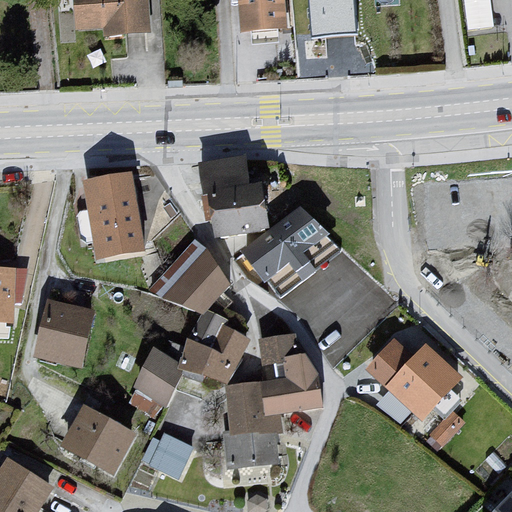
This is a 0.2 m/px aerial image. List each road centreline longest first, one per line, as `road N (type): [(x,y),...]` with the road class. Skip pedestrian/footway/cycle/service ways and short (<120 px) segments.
road 1 (residential): [(161,125),(164,157),(190,224),(252,308),(291,326),(329,392),(295,511)]
road 2 (residential): [(389,115),(392,232),(403,267),(511,381)]
road 3 (primary): [(389,115),(161,125)]
road 4 (primary): [(161,125),(0,132)]
road 5 (primary): [(511,102),(389,115)]
